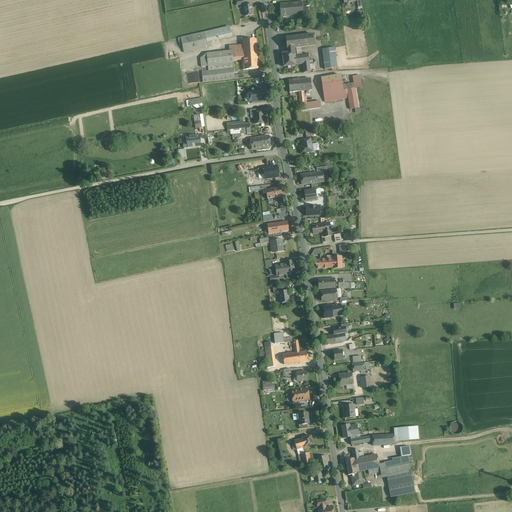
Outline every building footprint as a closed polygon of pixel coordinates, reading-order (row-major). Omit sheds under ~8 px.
[(355,0),(343,0),(345,8),(350,7),(349,2),(355,1),(355,0)] [(302,2),(291,3),(292,11),(290,11),(291,17),(303,16),(302,2)] [(291,3),(280,4),(281,18),(291,17),(290,11),(292,11),(291,3)] [(251,4),(243,5),(245,16),(253,15),(251,4)] [(229,27),(205,32),(207,42),(232,36),(229,27)] [(205,32),(181,37),(184,52),(208,47),(207,42),(205,32)] [(314,34),(287,38),(288,49),(289,49),(289,53),(293,52),(294,55),(297,55),(296,48),(315,46),(314,34)] [(256,39),(242,40),(243,45),(244,60),(257,58),(256,39)] [(243,45),(232,46),(232,50),(233,60),(244,60),(243,45)] [(334,48),(322,49),(324,69),(337,68),(334,48)] [(232,50),(206,53),(208,66),(233,63),(233,60),(232,50)] [(289,53),(282,54),(283,67),(295,65),(294,55),(293,52),(289,53)] [(297,55),(294,55),(295,65),(302,64),(303,64),(302,54),(297,55)] [(308,54),(302,54),(303,64),(302,64),(303,72),(310,72),(308,54)] [(257,58),(244,60),(244,65),(243,65),(243,70),(258,68),(257,58)] [(233,63),(208,66),(208,71),(202,71),(203,82),(235,79),(233,63)] [(341,75),(321,78),(324,96),(344,93),(343,90),(342,85),(341,75)] [(310,78),(297,80),(299,91),(303,91),(305,91),(311,90),(310,78)] [(297,80),(288,80),(290,92),(299,91),(297,80)] [(354,83),(342,85),(343,90),(347,89),(348,98),(350,109),(359,108),(355,88),(362,87),(361,82),(354,83)] [(266,89),(257,90),(258,102),(267,102),(266,89)] [(344,93),(324,96),(325,101),(348,98),(347,89),(343,90),(344,93)] [(257,90),(248,91),(249,103),(258,102),(257,90)] [(186,100),(187,108),(203,106),(202,98),(186,100)] [(319,101),(306,103),(307,110),(320,108),(319,101)] [(259,112),(254,113),(255,118),(254,119),(254,122),(255,123),(255,124),(264,123),(263,112),(259,112)] [(202,114),(193,115),(194,122),(200,121),(200,118),(203,118),(202,114)] [(239,129),(231,130),(230,131),(231,134),(235,134),(235,139),(235,142),(240,141),(240,134),(239,129)] [(199,135),(185,137),(186,142),(183,142),(183,146),(184,148),(187,147),(187,148),(192,147),(192,144),(200,142),(199,135)] [(268,136),(260,137),(261,148),(270,146),(269,143),(271,143),(271,142),(272,142),(271,140),(271,139),(270,139),(269,139),(268,136)] [(260,137),(250,139),(252,149),(261,148),(260,137)] [(311,138),(301,140),(302,148),(300,149),(301,154),(311,152),(310,148),(312,147),(311,138)] [(277,166),(263,168),(264,175),(264,179),(278,177),(277,166)] [(317,173),(300,175),(302,184),(311,183),(317,182),(324,182),(322,172),(317,173)] [(281,187),(266,190),(266,194),(267,199),(272,198),(274,198),(283,196),(281,187)] [(315,190),(304,191),(305,200),(316,199),(316,195),(316,194),(319,194),(320,193),(320,190),(319,189),(315,190)] [(320,206),(304,208),(305,217),(321,215),(320,206)] [(287,221),(277,223),(279,232),(288,231),(287,221)] [(329,222),(311,225),(313,234),(323,232),(324,237),(331,236),(330,231),(331,231),(329,222)] [(277,223),(267,224),(269,234),(279,232),(277,223)] [(340,234),(333,235),(334,242),(341,241),(340,234)] [(281,239),(275,240),(270,241),(271,251),(275,251),(275,253),(283,252),(281,239)] [(348,244),(339,245),(340,252),(349,251),(348,244)] [(341,256),(332,257),(332,259),(333,268),(342,267),(341,256)] [(332,259),(315,260),(316,269),(333,268),(332,259)] [(293,260),(285,261),(285,264),(275,265),(277,276),(286,274),(287,274),(286,272),(292,271),(295,271),(293,260)] [(335,277),(317,279),(318,289),(336,288),(335,277)] [(336,289),(321,290),(322,300),(337,299),(336,289)] [(280,292),(278,292),(278,293),(280,303),(289,302),(288,291),(280,292)] [(341,304),(332,305),(333,317),(343,316),(341,304)] [(332,305),(322,306),(324,318),(333,317),(332,305)] [(334,335),(326,336),(328,345),(346,342),(345,338),(348,337),(347,333),(344,334),(344,333),(334,335)] [(270,347),(265,348),(265,357),(274,356),(273,347),(270,347)] [(339,351),(334,352),(335,359),(343,358),(342,350),(339,351)] [(299,352),(294,353),(296,363),(308,362),(307,351),(299,352)] [(294,353),(282,354),(284,364),(296,363),(294,353)] [(274,356),(265,357),(266,362),(267,367),(275,366),(274,356)] [(363,363),(352,364),(353,371),(364,370),(363,363)] [(306,371),(296,373),(297,378),(294,378),(293,378),(294,381),(294,382),(307,380),(306,371)] [(351,373),(339,375),(340,386),(353,384),(351,373)] [(369,376),(361,378),(362,388),(370,387),(369,376)] [(308,389),(300,390),(301,401),(309,400),(308,389)] [(300,390),(291,391),(292,402),(301,401),(300,390)] [(354,405),(343,406),(344,418),(354,417),(357,417),(357,415),(357,410),(356,409),(354,410),(354,405)] [(307,413),(298,414),(299,424),(300,425),(307,424),(309,424),(307,413)] [(459,422),(456,422),(452,423),(450,426),(450,429),(451,432),(453,434),(457,435),(460,434),(462,431),(463,428),(462,424),(459,422)] [(356,425),(347,427),(347,425),(342,426),(344,438),(350,437),(351,440),(355,439),(355,435),(359,434),(359,429),(357,429),(356,425)] [(417,427),(394,429),(395,441),(418,440),(417,427)] [(393,434),(372,435),(372,436),(372,442),(373,446),(394,445),(393,434)] [(310,436),(301,439),(304,448),(313,445),(310,436)] [(351,440),(350,440),(351,445),(372,442),(372,436),(355,439),(351,440)] [(301,439),(294,441),(296,450),(304,448),(301,439)] [(403,459),(392,461),(393,466),(409,463),(407,447),(401,448),(403,459)] [(309,453),(297,455),(299,465),(311,462),(309,453)] [(359,458),(353,459),(356,472),(368,470),(379,468),(378,465),(376,455),(359,458)] [(326,456),(317,458),(319,471),(329,469),(326,456)] [(353,459),(345,460),(348,475),(355,474),(356,474),(356,472),(353,459)] [(409,464),(385,469),(386,476),(390,497),(415,492),(409,464)] [(321,472),(313,474),(315,483),(322,481),(321,472)] [(356,474),(355,474),(355,477),(351,478),(353,486),(362,484),(360,473),(356,474)]
